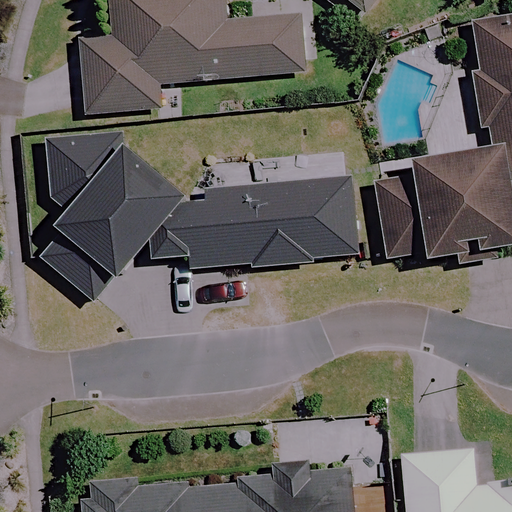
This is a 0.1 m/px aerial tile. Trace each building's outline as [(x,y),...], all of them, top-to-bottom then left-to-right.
[(235,27),(233,0),(116,0),(119,43),(87,45),(91,117),(165,113),(163,87),(312,78),(309,22),(235,27)] [(349,0),(369,16),(381,0),(349,0)] [(511,26),(475,33),(497,160),(381,181),(396,265),(435,258),(437,273),(511,259),(511,26)] [(194,266),(194,281),(359,268),(352,183),(186,196),(128,152),(128,143),(53,148),(56,214),(67,224),(42,264),(100,308),(118,283),(122,287),(135,269),(194,266)] [(277,430),(280,478),(88,490),(89,511),(359,511),(358,487),(389,485),(386,424),(277,430)] [(511,511),(511,486),(482,488),(479,454),(411,459),(414,511),(511,511)]
